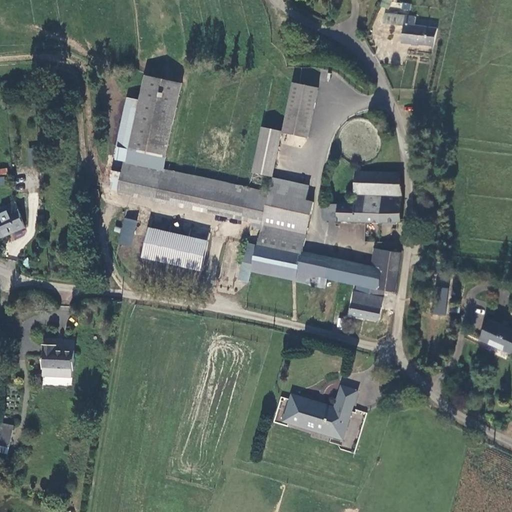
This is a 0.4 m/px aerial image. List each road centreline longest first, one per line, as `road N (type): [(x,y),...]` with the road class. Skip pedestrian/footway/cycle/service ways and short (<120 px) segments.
road 1 (unclassified): [(275,0),(370,62),(397,120),(409,230),(398,350)]
road 2 (unclassified): [(398,350),(0,270)]
road 3 (track): [(127,296),(89,511)]
road 4 (track): [(108,201),(99,196),(83,77),(61,67),(0,74)]
road 5 (track): [(388,97),(472,94),(504,0)]
road 6 (track): [(282,6),(244,179)]
road 7 (track): [(121,120),(89,67),(37,45),(0,45)]
road 8 (unclassified): [(398,350),(440,402),(511,443)]
